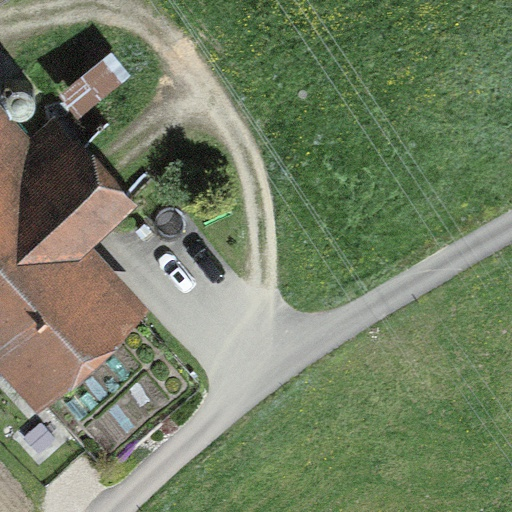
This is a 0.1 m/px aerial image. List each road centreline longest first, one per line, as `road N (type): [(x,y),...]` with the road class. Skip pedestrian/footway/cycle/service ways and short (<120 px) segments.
road 1 (track): [(0,22),(96,14),(134,21),(173,44),(220,108),(249,159),(263,213),(260,382)]
road 2 (track): [(511,227),(356,314),(260,382),(114,511)]
